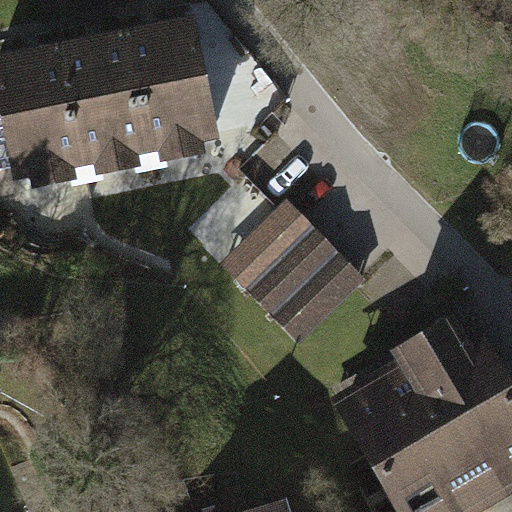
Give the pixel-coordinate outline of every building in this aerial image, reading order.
[(127,0),(45,0),(50,20),(129,4),(127,0)] [(133,36),(157,154),(227,140),(202,22),(133,36)] [(66,50),(90,169),(102,166),(108,197),(144,189),(138,158),(157,154),(133,36),(66,50)] [(0,172),(18,168),(21,182),(90,169),(66,50),(0,63),(0,80),(6,110),(0,110),(0,172)] [(289,204),(230,263),(306,340),(365,281),(289,204)] [(414,366),(349,404),(412,511),(449,511),(511,475),(511,384),(479,329),(465,337),(457,323),(406,353),(414,366)]
